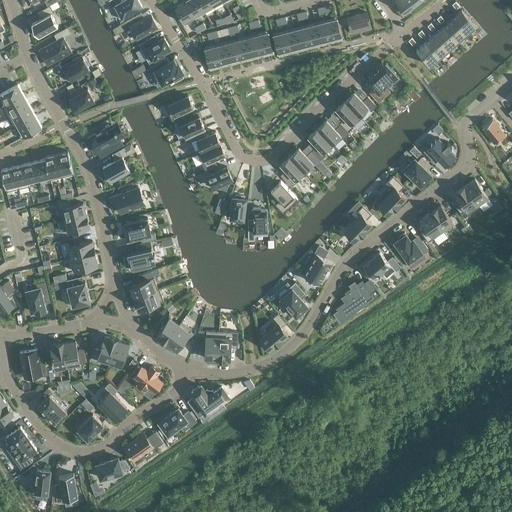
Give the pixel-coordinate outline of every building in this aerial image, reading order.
[(119,18),(142,6),(138,0),(109,0),(107,2),(110,7),(112,6),(119,18)] [(185,0),(175,6),(185,24),(195,18),(194,16),(185,0)] [(194,16),(204,10),(197,0),(185,0),(194,16)] [(197,0),(204,10),(213,5),(210,0),(197,0)] [(398,0),(397,1),(406,13),(422,0),(398,0)] [(41,18),(32,23),(34,30),(39,36),(58,25),(51,13),(54,12),(50,5),(37,12),(41,18)] [(466,33),(475,25),(462,9),(452,17),(466,33)] [(367,12),(347,17),(351,29),(370,24),(367,12)] [(137,39),(158,27),(151,14),(137,22),(134,17),(122,23),(125,29),(130,26),(137,39)] [(457,41),(466,33),(452,17),(443,25),(457,41)] [(330,38),(341,35),(337,18),(326,21),(330,38)] [(326,21),(315,24),(320,41),(330,38),(326,21)] [(315,24),(305,26),(310,44),(320,41),(315,24)] [(448,49),(457,41),(443,25),(434,33),(448,49)] [(305,26),(295,29),(299,46),(310,44),(305,26)] [(57,39),(39,49),(48,65),(71,51),(63,37),(70,33),(67,27),(54,34),(57,39)] [(295,29),(284,32),(289,49),(295,47),(297,47),(299,46),(295,29)] [(262,52),(273,49),(268,32),(257,35),(262,52)] [(284,32),(273,35),(278,52),(289,49),(284,32)] [(439,57),(448,49),(434,33),(425,41),(439,57)] [(257,35),(247,37),(251,55),(262,52),(257,35)] [(155,38),(152,40),(150,37),(138,44),(147,61),(154,57),(155,58),(164,53),(163,52),(170,48),(164,37),(157,41),(155,38)] [(247,37),(236,40),(241,57),(251,55),(247,37)] [(236,40),(226,43),(230,60),(241,57),(236,40)] [(439,57),(425,41),(416,49),(429,65),(439,57)] [(226,43),(215,46),(220,63),(230,60),(226,43)] [(215,46),(204,48),(209,66),(220,63),(215,46)] [(82,56),(63,67),(70,80),(89,70),(82,56)] [(150,74),(155,71),(163,84),(171,79),(171,81),(174,79),(175,82),(184,77),(182,73),(183,72),(179,63),(177,64),(174,59),(169,62),(167,57),(147,69),(150,74)] [(370,92),(379,102),(384,97),(380,93),(391,82),(392,84),(399,78),(398,76),(398,75),(397,75),(386,63),(387,63),(386,62),(385,63),(378,69),(378,70),(375,72),(374,73),(367,79),(366,80),(367,81),(374,88),(370,92)] [(94,77),(87,81),(90,86),(97,82),(94,77)] [(6,104),(24,94),(18,83),(0,93),(6,104)] [(84,90),(81,85),(69,92),(72,97),(69,98),(72,103),(71,103),(75,111),(94,100),(88,88),(84,90)] [(354,92),(345,100),(359,115),(367,107),(370,111),(376,106),(367,96),(362,100),(354,92)] [(6,104),(2,107),(8,117),(30,105),(24,94),(6,104)] [(188,94),(165,105),(173,123),(185,118),(182,112),(193,106),(188,94)] [(345,100),(336,109),(344,118),(339,123),(340,124),(348,132),(354,126),(353,125),(362,117),(359,115),(345,100)] [(30,105),(8,117),(14,128),(36,115),(30,105)] [(36,115),(14,128),(15,127),(21,138),(24,136),(42,126),(36,115)] [(199,116),(179,125),(184,137),(205,128),(199,116)] [(326,119),(317,128),(334,145),(342,137),(343,138),(349,133),(348,132),(340,124),(335,129),(326,119)] [(493,119),(482,128),(483,128),(490,136),(489,137),(494,144),(505,135),(501,130),(493,120),(493,119)] [(439,123),(433,128),(439,134),(444,129),(439,123)] [(112,124),(88,138),(95,151),(97,151),(101,157),(120,146),(116,140),(119,138),(112,124)] [(317,128),(308,136),(317,146),(312,150),(320,160),(326,154),(325,153),(334,145),(317,128)] [(202,151),(220,142),(215,131),(197,139),(202,150),(202,151)] [(433,161),(437,157),(444,164),(455,154),(449,148),(451,145),(448,141),(445,144),(439,137),(429,147),(428,146),(423,150),(433,161)] [(202,150),(198,152),(203,163),(202,163),(206,170),(217,165),(214,159),(225,154),(220,142),(202,151),(202,150)] [(106,173),(106,172),(110,180),(130,169),(123,157),(128,154),(124,147),(113,153),(112,153),(116,160),(109,163),(103,167),(106,173)] [(299,147),(290,156),(305,172),(306,172),(314,164),(299,147)] [(68,150),(56,153),(62,176),(74,174),(73,170),(71,161),(71,159),(70,159),(68,150)] [(56,153),(45,156),(51,179),(62,176),(56,153)] [(45,158),(35,161),(39,178),(50,176),(51,179),(45,156),(45,158)] [(290,156),(281,164),(297,182),(306,173),(306,172),(305,172),(290,156)] [(404,169),(413,178),(412,179),(418,186),(420,184),(421,185),(431,174),(426,170),(431,165),(422,156),(417,161),(415,158),(404,169)] [(35,161),(24,164),(29,186),(30,186),(28,181),(39,178),(35,161)] [(24,164),(13,166),(18,188),(29,186),(24,164)] [(13,166),(1,169),(5,187),(7,191),(18,188),(13,166)] [(216,171),(208,175),(209,176),(206,183),(213,185),(213,187),(215,186),(226,190),(225,190),(226,190),(231,179),(232,178),(227,166),(220,169),(216,171)] [(395,188),(379,204),(389,214),(405,197),(399,191),(404,186),(393,175),(387,181),(395,188)] [(475,178),(465,185),(479,206),(480,206),(479,205),(489,198),(487,196),(491,193),(488,188),(484,191),(475,178)] [(281,181),(271,190),(280,199),(275,204),(283,212),(298,199),(281,181)] [(465,185),(455,193),(462,203),(456,207),(463,217),(479,206),(465,185)] [(138,187),(110,197),(114,208),(118,206),(121,213),(145,205),(138,187)] [(244,220),(246,198),(244,197),(244,195),(235,194),(235,196),(232,196),(230,218),(244,220)] [(69,198),(57,201),(59,209),(60,208),(63,220),(86,214),(83,202),(71,205),(69,198)] [(220,198),(218,206),(225,208),(228,201),(220,198)] [(361,214),(345,231),(355,240),(372,223),(367,219),(372,214),(363,205),(357,210),(361,214)] [(441,205),(430,212),(444,230),(443,228),(452,221),(441,205)] [(268,235),(267,209),(261,209),(261,207),(253,207),(253,209),(253,222),(248,222),(248,240),(255,239),(254,235),(268,235)] [(430,212),(420,219),(426,227),(421,231),(428,242),(444,230),(430,212)] [(86,214),(63,220),(66,232),(69,231),(89,226),(86,214)] [(128,240),(129,239),(140,237),(141,242),(156,239),(155,232),(151,233),(148,218),(147,217),(146,218),(125,223),(124,223),(124,224),(125,228),(126,234),(127,239),(128,240)] [(395,242),(403,253),(401,255),(406,261),(408,260),(409,261),(421,252),(422,253),(428,249),(421,239),(416,243),(413,239),(410,240),(405,232),(398,237),(399,238),(395,242)] [(92,240),(69,246),(72,258),(94,253),(95,252),(92,240)] [(133,267),(133,270),(151,266),(150,263),(155,262),(153,255),(154,255),(154,253),(153,253),(150,241),(136,244),(137,250),(128,252),(129,256),(127,256),(129,261),(130,261),(132,267),(133,267)] [(309,256),(299,273),(318,284),(332,262),(324,257),(328,250),(319,245),(315,253),(316,254),(313,259),(309,256)] [(379,252),(364,265),(363,265),(374,279),(375,279),(375,278),(379,275),(380,275),(381,274),(380,274),(390,265),(391,266),(395,271),(401,266),(392,256),(387,260),(379,251),(379,252)] [(94,253),(70,258),(73,271),(75,270),(97,265),(94,253),(95,253),(95,252),(94,253)] [(44,265),(37,266),(39,274),(45,272),(45,270),(44,265)] [(151,270),(143,274),(145,279),(153,276),(151,270)] [(69,290),(66,291),(68,301),(71,300),(73,306),(90,301),(88,294),(88,293),(87,289),(87,288),(85,281),(83,282),(82,276),(67,279),(69,285),(68,285),(69,290)] [(154,277),(130,286),(135,298),(159,289),(159,288),(158,289),(154,277)] [(343,318),(374,296),(371,292),(377,288),(369,279),(364,282),(362,279),(357,283),(355,280),(348,284),(351,287),(344,292),(346,294),(341,298),(344,302),(336,307),(343,318)] [(14,303),(8,294),(15,289),(9,280),(1,285),(1,284),(0,285),(0,307),(3,311),(14,303)] [(36,310),(36,312),(46,310),(44,302),(50,300),(45,281),(35,283),(36,288),(27,290),(27,291),(25,292),(27,299),(29,299),(32,311),(36,310)] [(308,305),(300,296),(304,292),(295,282),(279,296),(292,311),(291,312),(297,318),(304,312),(302,311),(308,305)] [(159,289),(135,298),(139,310),(164,300),(159,289)] [(278,323),(261,338),(270,349),(288,334),(282,326),(286,322),(278,313),(273,317),(278,323)] [(167,342),(179,325),(169,317),(157,335),(167,342)] [(179,325),(167,342),(177,349),(186,337),(189,339),(193,333),(190,331),(192,329),(181,322),(179,325)] [(206,344),(205,358),(218,358),(219,331),(206,330),(206,335),(206,344)] [(219,331),(218,358),(230,359),(231,346),(237,347),(238,332),(219,331)] [(94,348),(90,360),(97,362),(99,358),(110,361),(117,340),(117,338),(105,335),(100,350),(94,348)] [(198,335),(195,344),(206,344),(206,335),(198,335)] [(121,365),(129,344),(117,340),(118,339),(117,338),(117,340),(110,361),(121,365)] [(63,341),(63,343),(67,365),(80,363),(86,361),(84,349),(77,350),(75,340),(64,343),(63,341)] [(67,365),(63,343),(63,341),(51,344),(55,367),(67,365)] [(37,348),(20,352),(25,377),(41,374),(42,376),(49,374),(49,373),(46,360),(40,362),(37,348)] [(127,378),(131,381),(132,380),(145,389),(148,385),(155,391),(162,381),(155,376),(159,370),(152,365),(148,371),(141,366),(140,368),(137,365),(127,378)] [(250,379),(244,381),(250,389),(255,386),(250,379)] [(98,402),(115,419),(127,408),(113,394),(117,390),(109,382),(105,387),(109,391),(98,402)] [(126,387),(121,384),(117,389),(122,392),(126,387)] [(194,408),(200,416),(229,396),(222,386),(214,391),(213,389),(206,388),(204,390),(201,385),(191,392),(200,404),(194,408)] [(39,396),(43,400),(39,405),(38,405),(39,406),(45,412),(44,412),(49,416),(55,422),(54,422),(55,423),(56,422),(66,412),(67,411),(66,410),(50,395),(53,392),(48,387),(39,396)] [(86,398),(81,403),(85,407),(90,402),(86,398)] [(0,422),(13,413),(6,403),(0,407),(0,422)] [(170,413),(167,415),(166,416),(160,421),(159,421),(159,422),(168,434),(187,420),(190,425),(196,421),(189,410),(183,414),(179,408),(178,407),(177,408),(171,412),(170,413)] [(88,439),(93,434),(98,430),(98,429),(103,424),(103,425),(104,424),(103,423),(93,413),(77,429),(87,439),(88,440),(88,439)] [(6,436),(22,458),(16,462),(21,468),(32,460),(28,454),(36,449),(21,426),(6,436)] [(133,459),(152,446),(154,448),(164,442),(156,431),(147,437),(144,432),(137,437),(139,438),(125,448),(129,453),(128,453),(129,455),(130,454),(133,459)] [(130,467),(124,459),(119,460),(118,456),(108,459),(108,460),(97,464),(98,468),(96,469),(98,476),(100,476),(101,478),(122,471),(122,469),(130,467)] [(29,467),(22,472),(24,476),(32,470),(29,467)] [(48,493),(51,470),(37,468),(37,469),(37,468),(24,477),(34,491),(34,492),(48,493)] [(64,499),(78,496),(74,473),(59,475),(60,483),(55,484),(57,501),(64,500),(64,499)]
